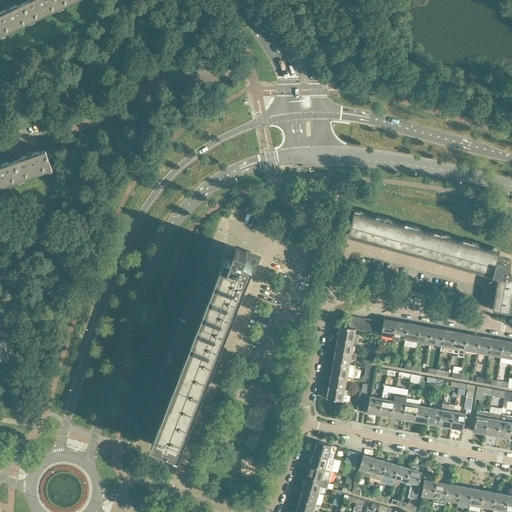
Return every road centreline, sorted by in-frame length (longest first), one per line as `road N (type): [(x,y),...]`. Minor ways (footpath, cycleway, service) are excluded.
road 1 (tertiary): [(290,113),(206,140),(138,211),(55,459)]
road 2 (tertiary): [(89,469),(137,301),(176,220),(222,178),(294,156)]
road 3 (residential): [(302,422),(511,461)]
road 4 (secondary): [(511,157),(354,113),(319,111)]
road 5 (secondary): [(321,156),(511,186)]
road 6 (residential): [(344,249),(352,244),(483,280),(483,324)]
road 7 (residential): [(335,296),(483,324)]
road 8 (secondary): [(319,111),(300,55),(243,0)]
road 9 (unclassified): [(302,422),(324,309),(335,296)]
road 10 (secondary): [(237,0),(287,77),(290,113)]
